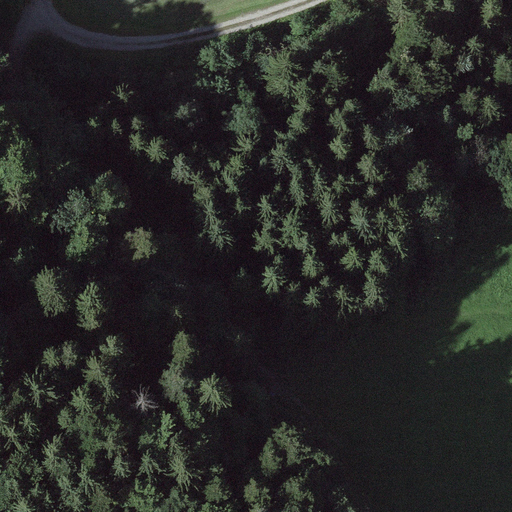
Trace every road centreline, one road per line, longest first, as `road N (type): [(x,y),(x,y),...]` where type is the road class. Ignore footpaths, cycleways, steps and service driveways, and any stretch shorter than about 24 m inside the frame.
road 1 (track): [(23,28),(19,100),(45,144),(131,250),(287,401),(367,511)]
road 2 (track): [(35,0),(23,28),(128,48),(315,0)]
